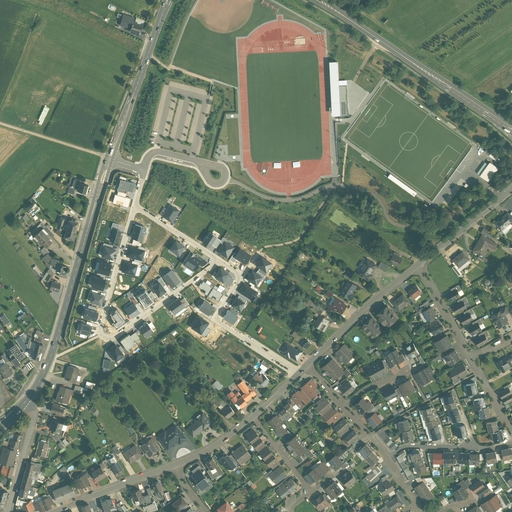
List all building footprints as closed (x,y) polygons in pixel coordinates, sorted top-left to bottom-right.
[(129,23),(127,22),(125,27),(131,28),(133,22),(134,20),(130,19),(129,23)] [(133,22),(131,28),(135,30),(135,31),(139,32),(140,32),(142,25),(137,24),(137,23),(133,22)] [(332,86),(333,97),(340,97),(340,104),(333,105),(334,116),(348,115),(347,85),(339,85),(332,86)] [(498,168),(490,162),(480,176),(488,182),(498,168)] [(388,177),(414,196),(417,192),(390,173),(388,177)] [(124,190),(132,192),(134,183),(127,181),(120,179),(118,188),(124,190)] [(88,186),(80,184),(78,191),(78,192),(82,194),(83,192),(86,193),(88,186)] [(130,198),(125,197),(117,195),(114,204),(128,208),(130,198)] [(176,209),(170,204),(162,216),(172,222),(177,215),(174,213),(176,209)] [(36,207),(31,213),(34,216),(39,210),(36,207)] [(511,215),(508,213),(495,223),(501,231),(506,227),(505,225),(510,221),(511,222),(511,215)] [(71,221),(69,220),(67,229),(75,231),(78,223),(75,222),(75,220),(71,219),(71,221)] [(146,228),(135,225),(131,238),(133,238),(139,240),(142,241),(146,228)] [(41,226),(33,234),(35,236),(41,230),(43,228),(42,226),(41,226)] [(489,231),(484,228),(481,233),(486,236),(489,231)] [(75,231),(67,229),(65,237),(66,237),(66,239),(70,240),(70,239),(73,239),(75,231)] [(120,231),(117,231),(113,229),(113,232),(111,232),(110,236),(111,237),(110,241),(117,243),(120,231)] [(35,236),(40,240),(40,241),(40,240),(45,235),(45,236),(46,235),(41,230),(35,236)] [(209,247),(211,245),(216,237),(217,236),(213,233),(212,234),(209,232),(206,236),(203,240),(204,240),(203,243),(209,247)] [(45,235),(40,240),(43,244),(46,246),(51,242),(48,239),(49,238),(48,236),(47,237),(46,235),(45,236),(45,235)] [(497,244),(482,235),(473,251),(480,255),(481,256),(482,256),(483,257),(483,256),(488,246),(494,249),(497,244)] [(211,245),(216,248),(220,242),(221,241),(216,237),(211,245)] [(139,240),(133,238),(132,244),(138,246),(141,247),(141,244),(139,243),(139,240)] [(179,255),(183,248),(184,246),(176,241),(170,249),(178,255),(179,255)] [(224,242),(223,244),(218,252),(227,258),(234,248),(224,242)] [(49,252),(45,247),(40,251),(45,256),(47,255),(49,252)] [(104,247),(102,256),(113,259),(114,256),(115,253),(114,253),(115,250),(111,249),(104,247)] [(134,258),(142,261),(145,251),(137,249),(129,247),(126,256),(134,258)] [(178,255),(182,258),(187,251),(183,248),(179,255),(178,255)] [(237,259),(245,264),(250,256),(240,249),(237,254),(234,257),(237,259)] [(186,265),(194,270),(200,260),(193,255),(194,254),(190,251),(183,261),(187,264),(186,265)] [(469,260),(462,252),(453,260),(456,264),(459,267),(469,260)] [(392,258),(383,254),(381,257),(398,266),(402,259),(393,254),(392,258)] [(260,268),(266,272),(271,263),(262,257),(256,265),(260,268)] [(202,267),(208,263),(201,258),(200,260),(198,264),(202,267)] [(376,265),(367,259),(361,269),(362,269),(359,274),(369,280),(372,275),(370,274),(376,265)] [(381,261),(378,267),(385,272),(388,266),(381,261)] [(100,262),(97,272),(106,274),(108,275),(111,265),(100,262)] [(132,264),(125,262),(122,272),(134,275),(136,267),(137,265),(132,264)] [(58,263),(57,266),(56,270),(64,272),(65,266),(58,263)] [(458,269),(455,265),(452,267),(459,276),(462,274),(458,269)] [(215,277),(223,282),(227,276),(228,274),(220,268),(215,277)] [(266,272),(260,268),(258,271),(265,276),(267,273),(266,272)] [(163,276),(171,287),(179,281),(171,270),(163,276)] [(247,279),(256,285),(261,277),(252,271),(247,279)] [(350,279),(353,274),(348,271),(345,276),(350,279)] [(227,276),(223,282),(229,286),(233,279),(227,276)] [(91,286),(102,289),(105,280),(94,277),(91,286)] [(166,285),(160,277),(157,280),(159,282),(162,287),(166,285)] [(203,293),(208,296),(213,288),(210,285),(203,281),(202,283),(201,282),(198,287),(202,290),(203,289),(205,291),(203,293)] [(356,285),(349,281),(341,293),(351,300),(354,295),(351,293),(356,285)] [(60,284),(52,282),(50,289),(58,292),(60,284)] [(166,292),(162,287),(159,282),(152,287),(158,296),(163,293),(164,294),(166,292)] [(252,300),(257,293),(250,288),(244,284),(239,292),(252,300)] [(416,285),(408,291),(412,295),(414,298),(419,294),(419,295),(422,292),(416,285)] [(136,295),(145,309),(155,302),(153,300),(149,294),(145,288),(136,295)] [(213,288),(208,296),(212,299),(213,296),(216,298),(215,299),(218,302),(223,294),(216,290),(213,288)] [(331,297),(334,293),(329,289),(326,294),(331,297)] [(454,291),(447,295),(451,301),(460,296),(458,292),(457,290),(454,291)] [(90,302),(100,305),(103,296),(97,294),(92,293),(90,302)] [(403,295),(393,303),(399,310),(404,306),(409,302),(403,295)] [(231,305),(239,310),(244,303),(237,298),(236,297),(231,305)] [(174,314),(184,306),(180,301),(178,298),(168,305),(174,314)] [(185,307),(189,305),(184,298),(180,301),(184,306),(185,307)] [(347,306),(336,299),(331,306),(336,309),(342,313),(347,306)] [(214,306),(204,300),(199,307),(203,310),(209,314),(214,306)] [(460,303),(454,307),(457,313),(467,308),(465,304),(463,301),(460,303)] [(126,310),(131,318),(140,312),(135,305),(134,304),(126,310)] [(201,314),(203,310),(199,307),(196,305),(193,309),(201,314)] [(397,318),(388,306),(385,309),(384,309),(381,311),(382,311),(378,315),(380,317),(379,318),(384,324),(385,323),(387,326),(391,323),(394,321),(397,318)] [(429,308),(423,312),(428,321),(436,316),(431,307),(429,308)] [(506,307),(500,310),(500,312),(501,312),(503,316),(504,316),(509,312),(506,307)] [(98,312),(96,312),(87,309),(86,309),(84,318),(95,321),(98,312)] [(112,316),(116,321),(120,318),(122,316),(116,309),(110,313),(112,316)] [(332,314),(324,309),(321,314),(328,319),(332,314)] [(228,310),(223,318),(233,324),(238,316),(228,310)] [(500,312),(493,316),(499,327),(508,323),(504,316),(503,316),(501,312),(500,312)] [(467,315),(460,318),(463,325),(473,319),(471,315),(470,313),(467,315)] [(5,314),(1,316),(7,327),(11,324),(5,314)] [(328,319),(321,314),(320,315),(316,321),(319,322),(316,326),(324,331),(327,327),(325,326),(329,320),(328,319)] [(126,322),(122,316),(120,318),(116,321),(113,324),(116,329),(126,322)] [(200,333),(205,327),(208,322),(198,316),(191,327),(200,333)] [(382,329),(373,318),(370,320),(369,320),(366,322),(367,323),(363,325),(363,326),(363,327),(364,329),(365,329),(366,329),(367,329),(368,329),(370,332),(370,333),(371,335),(370,335),(372,337),(373,337),(376,334),(376,335),(380,332),(379,332),(382,329)] [(139,328),(146,337),(153,332),(147,323),(146,323),(145,322),(143,324),(144,325),(139,328)] [(431,327),(430,327),(434,335),(438,333),(438,332),(440,331),(440,332),(444,330),(442,328),(443,327),(441,324),(440,324),(439,322),(437,323),(431,327)] [(475,325),(469,329),(472,335),(482,329),(480,326),(478,323),(475,325)] [(89,335),(91,327),(86,325),(82,324),(79,332),(89,335)] [(200,333),(206,337),(210,330),(205,327),(200,333)] [(20,337),(16,331),(11,334),(21,348),(25,344),(20,337)] [(135,332),(130,336),(135,343),(137,342),(137,341),(140,339),(135,332)] [(127,350),(135,344),(135,343),(130,336),(129,334),(120,341),(127,350)] [(38,335),(37,338),(35,337),(33,343),(35,343),(41,344),(43,336),(38,335)] [(482,337),(475,340),(479,347),(488,341),(486,337),(485,335),(482,337)] [(439,340),(435,342),(435,343),(437,347),(449,340),(447,336),(439,340)] [(305,337),(300,342),(306,349),(311,343),(305,337)] [(449,340),(437,347),(440,351),(440,352),(444,349),(452,345),(449,340)] [(41,344),(35,343),(33,350),(41,352),(43,345),(41,344)] [(414,343),(408,346),(414,357),(419,354),(414,343)] [(28,348),(25,344),(21,348),(23,351),(24,353),(27,351),(28,351),(29,349),(28,348)] [(297,350),(287,344),(284,348),(285,349),(283,352),(291,356),(297,360),(301,354),(301,353),(297,350)] [(15,345),(10,349),(13,353),(9,355),(16,365),(20,362),(18,360),(26,355),(24,353),(23,351),(21,353),(15,345)] [(108,350),(116,361),(123,355),(122,353),(118,348),(115,345),(108,350)] [(345,345),(337,353),(343,360),(344,361),(346,359),(348,361),(355,355),(345,345)] [(408,346),(403,349),(406,354),(409,360),(414,357),(408,346)] [(41,352),(33,350),(33,353),(32,357),(39,359),(41,352)] [(398,352),(397,350),(396,350),(391,352),(396,362),(400,360),(401,362),(402,361),(399,355),(398,353),(398,352)] [(455,350),(445,356),(447,359),(448,359),(449,361),(449,362),(450,365),(460,359),(455,350)] [(391,352),(386,355),(386,356),(387,359),(387,358),(389,361),(392,367),(393,366),(393,365),(396,362),(391,352)] [(343,360),(337,354),(334,357),(340,363),(343,360)] [(511,354),(497,363),(502,372),(510,368),(507,362),(511,359),(511,354)] [(104,359),(102,367),(109,368),(111,360),(104,359)] [(337,364),(332,359),(323,367),(323,369),(325,371),(327,371),(333,379),(335,379),(343,372),(344,371),(337,364)] [(31,361),(26,364),(29,369),(34,366),(31,361)] [(264,361),(260,367),(266,371),(270,364),(264,361)] [(382,361),(376,364),(375,363),(381,375),(388,371),(386,369),(382,361)] [(5,362),(0,366),(0,370),(5,377),(5,378),(7,376),(13,373),(5,362)] [(368,368),(368,369),(371,375),(373,379),(378,376),(378,377),(381,375),(375,363),(373,365),(373,366),(368,368)] [(457,366),(456,368),(452,370),(452,372),(453,375),(452,376),(454,380),(454,381),(458,378),(467,373),(466,370),(466,368),(464,368),(463,366),(461,365),(459,366),(457,366)] [(79,369),(68,366),(65,379),(75,382),(79,369)] [(427,368),(422,371),(427,381),(433,378),(431,375),(427,368)] [(351,373),(346,369),(344,371),(343,372),(347,377),(351,373)] [(427,381),(422,371),(416,374),(417,374),(420,381),(422,384),(427,381)] [(269,380),(263,374),(261,375),(260,377),(260,376),(256,380),(263,386),(265,383),(266,384),(269,380)] [(219,390),(223,385),(216,380),(213,384),(219,390)] [(251,387),(249,389),(242,380),(237,384),(249,399),(256,393),(251,387)] [(310,382),(309,382),(315,389),(318,386),(312,380),(310,382)] [(410,380),(401,384),(402,386),(401,387),(402,389),(404,389),(406,393),(407,393),(414,388),(410,380)] [(309,381),(301,388),(302,390),(310,399),(315,395),(312,392),(315,389),(309,382),(310,382),(309,381)] [(348,384),(342,390),(342,389),(341,390),(346,395),(355,388),(350,383),(348,384)] [(475,383),(466,385),(468,395),(474,394),(477,393),(476,386),(475,383)] [(71,389),(61,386),(58,394),(56,401),(67,404),(71,389)] [(393,386),(384,391),(388,400),(395,396),(398,395),(395,390),(393,386)] [(404,389),(402,389),(401,387),(398,388),(402,396),(407,393),(406,393),(404,389)] [(509,388),(499,394),(502,399),(511,394),(509,388)] [(211,390),(206,396),(218,407),(223,402),(224,401),(211,390)] [(302,390),(298,394),(297,392),(293,395),(293,396),(299,403),(302,400),(305,404),(310,399),(302,390)] [(237,399),(231,391),(227,395),(231,399),(231,398),(234,402),(235,401),(235,400),(237,399)] [(511,394),(502,399),(505,404),(510,401),(511,400),(511,394)] [(452,395),(444,397),(445,404),(446,403),(454,402),(452,395)] [(237,399),(235,400),(235,401),(241,407),(247,403),(241,396),(237,399)] [(299,403),(293,396),(291,398),(297,405),(299,403)] [(323,396),(317,402),(319,405),(326,399),(323,396)] [(326,398),(326,399),(319,405),(322,408),(318,411),(323,416),(332,408),(328,404),(330,402),(326,398)] [(369,406),(363,398),(355,405),(362,413),(366,410),(370,406),(369,406)] [(483,398),(474,400),(476,409),(479,409),(485,407),(483,401),(484,401),(483,398)] [(454,402),(446,403),(448,410),(449,409),(456,408),(455,401),(454,402)] [(288,403),(284,407),(285,408),(288,411),(290,414),(295,410),(292,407),(288,403)] [(372,403),(369,406),(370,406),(366,410),(368,412),(374,407),(372,403)] [(60,408),(52,406),(51,411),(56,413),(62,414),(64,409),(60,408)] [(229,406),(222,412),(227,418),(234,412),(229,406)] [(374,407),(368,412),(370,415),(377,409),(374,407)] [(431,407),(423,409),(424,416),(425,415),(432,414),(431,407)] [(456,408),(449,409),(450,416),(451,415),(459,414),(457,407),(456,408)] [(485,407),(479,409),(481,418),(490,416),(490,413),(489,413),(488,407),(485,407)] [(280,412),(285,418),(286,419),(291,415),(290,414),(288,411),(285,408),(280,412)] [(335,412),(332,408),(323,416),(327,421),(330,418),(333,421),(339,415),(340,414),(337,411),(335,412)] [(285,418),(280,412),(279,411),(277,413),(283,420),(285,418)] [(41,412),(37,429),(44,431),(46,421),(49,422),(50,419),(49,419),(50,415),(48,414),(48,413),(41,412)] [(198,420),(187,429),(193,437),(202,429),(203,430),(211,423),(202,412),(196,417),(198,420)] [(375,413),(368,419),(374,427),(381,421),(377,416),(378,416),(375,413)] [(432,414),(425,415),(426,421),(427,421),(435,419),(433,413),(432,414)] [(459,414),(451,415),(453,422),(461,420),(459,413),(459,414)] [(283,422),(277,415),(274,417),(280,425),(280,424),(283,422)] [(339,415),(333,421),(335,423),(342,418),(339,415)] [(274,417),(268,421),(274,429),(280,425),(274,417)] [(345,419),(340,423),(341,424),(336,428),(342,435),(349,430),(347,427),(350,425),(345,419)] [(435,419),(427,421),(429,427),(430,427),(437,425),(436,419),(435,419)] [(63,424),(52,420),(51,425),(52,425),(51,429),(55,430),(55,432),(59,433),(59,432),(60,432),(61,429),(63,424)] [(408,420),(398,422),(401,432),(403,431),(409,429),(408,423),(408,420)] [(496,421),(487,423),(488,423),(489,427),(488,427),(489,433),(492,432),(498,431),(496,424),(497,424),(496,421)] [(280,425),(274,429),(280,436),(283,435),(284,437),(289,433),(287,431),(286,432),(283,429),(281,426),(280,424),(280,425)] [(437,425),(430,427),(431,433),(440,431),(438,425),(437,425)] [(464,425),(456,427),(457,432),(458,432),(459,436),(458,437),(467,435),(466,432),(464,425)] [(175,426),(160,438),(168,448),(178,441),(178,440),(175,437),(178,435),(176,434),(179,431),(175,426)] [(409,429),(403,431),(405,441),(414,439),(414,436),(413,436),(412,429),(409,429)] [(253,430),(246,435),(248,438),(255,432),(253,430)] [(354,430),(351,433),(350,433),(348,434),(349,435),(346,437),(350,443),(359,436),(354,430)] [(498,431),(492,432),(493,438),(494,437),(495,441),(494,442),(503,440),(503,437),(502,437),(501,430),(498,431)] [(5,440),(14,434),(12,431),(3,437),(5,440)] [(185,439),(179,431),(176,434),(178,435),(175,437),(178,440),(178,441),(179,443),(185,439)] [(440,431),(431,433),(433,440),(441,438),(440,431)] [(255,432),(248,438),(252,443),(260,438),(255,432)] [(157,441),(152,434),(149,436),(150,439),(154,444),(157,441)] [(296,436),(287,443),(291,449),(290,450),(292,452),(293,451),(297,457),(299,455),(304,451),(307,449),(296,436)] [(260,438),(252,443),(257,450),(264,444),(260,438)] [(150,439),(142,445),(149,456),(158,449),(154,444),(150,439)] [(48,443),(40,441),(37,452),(43,453),(45,454),(48,443)] [(357,442),(350,447),(352,450),(359,444),(357,442)] [(366,444),(359,450),(359,451),(360,450),(363,453),(362,454),(365,458),(366,458),(372,452),(368,447),(368,446),(366,444)] [(135,445),(123,453),(130,463),(142,456),(135,445)] [(239,448),(237,450),(236,450),(232,453),(240,462),(245,458),(246,460),(251,456),(242,445),(239,448)] [(266,446),(258,452),(260,454),(268,448),(266,446)] [(3,447),(0,459),(0,463),(4,464),(13,466),(17,451),(9,448),(6,448),(3,447)] [(268,448),(260,454),(265,460),(272,454),(268,448)] [(314,456),(308,448),(307,449),(304,451),(310,459),(314,456)] [(508,449),(502,450),(502,454),(504,459),(509,458),(510,462),(511,461),(511,451),(511,448),(508,449)] [(377,456),(372,452),(366,458),(369,462),(370,461),(373,464),(372,465),(379,458),(377,456)] [(420,452),(411,454),(413,461),(414,460),(421,459),(420,452)] [(450,453),(444,452),(444,453),(443,461),(453,462),(454,452),(450,452),(450,453)] [(496,452),(489,453),(486,454),(488,463),(498,460),(496,454),(496,452)] [(240,462),(232,453),(230,455),(238,464),(240,462)] [(444,453),(437,453),(434,453),(433,460),(433,462),(434,462),(434,461),(438,461),(438,462),(439,462),(443,462),(443,461),(444,453)] [(470,453),(463,453),(460,453),(460,462),(469,462),(470,454),(470,453)] [(272,454),(265,460),(269,466),(270,465),(277,461),(277,460),(272,454)] [(480,454),(476,454),(470,454),(469,462),(469,463),(479,463),(480,454)] [(228,457),(227,455),(224,457),(223,456),(219,459),(226,468),(229,466),(231,468),(235,466),(235,465),(228,457)] [(230,455),(228,457),(235,465),(237,463),(237,464),(238,464),(230,455)] [(303,460),(299,455),(297,457),(295,458),(299,463),(303,460)] [(343,464),(336,455),(331,460),(333,463),(332,464),(336,470),(341,466),(342,468),(348,464),(346,462),(343,464)] [(212,458),(205,462),(210,469),(214,467),(216,465),(212,458)] [(421,459),(414,460),(415,466),(417,466),(424,464),(423,458),(421,459)] [(116,461),(109,465),(114,473),(121,469),(116,461)] [(277,461),(270,465),(273,469),(279,464),(277,461)] [(35,465),(28,462),(26,468),(31,470),(33,471),(35,465)] [(329,469),(323,462),(320,465),(325,472),(326,472),(329,469)] [(13,466),(4,464),(1,473),(5,475),(11,477),(13,467),(13,466)] [(210,469),(215,478),(223,473),(220,469),(217,464),(216,465),(214,467),(210,469)] [(320,464),(313,469),(319,477),(325,472),(320,465),(320,464)] [(424,464),(417,466),(418,472),(426,470),(425,464),(424,464)] [(71,477),(64,466),(59,470),(65,480),(71,477)] [(91,473),(93,475),(96,481),(106,475),(102,470),(101,467),(91,473)] [(273,472),(269,475),(272,479),(272,480),(274,479),(276,482),(286,474),(284,472),(285,472),(285,471),(283,469),(282,469),(280,467),(273,472)] [(381,471),(377,467),(366,477),(369,481),(381,471)] [(191,476),(197,483),(204,478),(205,477),(200,470),(199,469),(194,474),(191,476)] [(215,478),(210,469),(207,471),(212,480),(215,478)] [(319,477),(313,469),(307,474),(313,482),(319,477)] [(352,474),(350,472),(347,474),(346,473),(344,475),(344,476),(341,478),(344,482),(343,483),(345,485),(347,485),(348,487),(356,481),(354,477),(352,474)] [(84,474),(76,479),(81,486),(82,488),(89,483),(84,474)] [(31,478),(24,476),(22,483),(29,485),(31,478)] [(425,483),(431,482),(432,486),(434,486),(433,477),(425,478),(425,483)] [(197,483),(196,484),(202,491),(204,490),(210,485),(204,478),(197,483)] [(279,488),(281,491),(281,493),(280,494),(280,495),(282,498),(283,498),(297,487),(291,479),(279,488)] [(473,486),(468,479),(464,482),(468,488),(469,489),(471,487),(473,486)] [(464,482),(463,480),(459,483),(462,486),(465,490),(468,488),(464,482)] [(159,481),(152,484),(155,491),(158,490),(161,489),(159,481)] [(423,481),(414,487),(417,491),(425,485),(423,481)] [(473,486),(471,487),(475,493),(477,492),(477,491),(484,486),(480,481),(473,486)] [(342,491),(335,482),(330,485),(337,495),(342,491)] [(388,483),(381,487),(385,494),(394,489),(390,482),(388,482),(388,483)] [(71,484),(53,491),(57,502),(75,495),(71,484)] [(484,486),(477,491),(477,492),(480,496),(483,494),(490,489),(487,484),(484,486)] [(337,495),(330,485),(325,489),(333,498),(337,495)] [(433,496),(425,485),(417,491),(425,502),(433,496)] [(462,486),(454,492),(457,495),(455,496),(458,500),(463,497),(466,496),(465,495),(468,493),(465,490),(462,486)] [(28,490),(20,488),(18,495),(26,497),(27,493),(31,494),(34,495),(35,492),(28,490)] [(139,489),(131,492),(133,495),(131,496),(132,499),(134,499),(134,500),(139,498),(142,497),(143,497),(142,496),(139,489)] [(163,493),(166,501),(172,499),(169,491),(163,493)] [(30,496),(26,501),(28,503),(31,500),(32,499),(34,495),(31,494),(30,496)] [(148,494),(142,496),(143,497),(142,497),(144,502),(143,502),(145,508),(147,508),(148,510),(156,507),(154,501),(152,502),(150,495),(149,494),(148,494)] [(323,495),(322,495),(313,501),(319,509),(327,502),(328,502),(327,501),(323,495)] [(500,500),(496,495),(493,497),(494,498),(489,501),(495,510),(500,507),(497,502),(500,500)] [(50,496),(41,500),(45,510),(51,507),(50,505),(54,503),(50,496)] [(397,496),(386,504),(386,505),(391,511),(403,504),(397,496)] [(182,497),(173,504),(177,510),(179,509),(186,503),(182,497)] [(106,500),(101,502),(104,511),(115,508),(111,499),(109,500),(108,499),(106,500)] [(41,500),(36,502),(39,509),(39,511),(45,510),(41,500)] [(492,511),(495,510),(489,501),(484,505),(487,510),(488,511),(492,511)] [(226,502),(218,509),(219,511),(231,511),(233,511),(226,502)] [(21,506),(20,506),(22,510),(25,509),(26,511),(27,511),(31,510),(30,507),(28,503),(21,506)]
